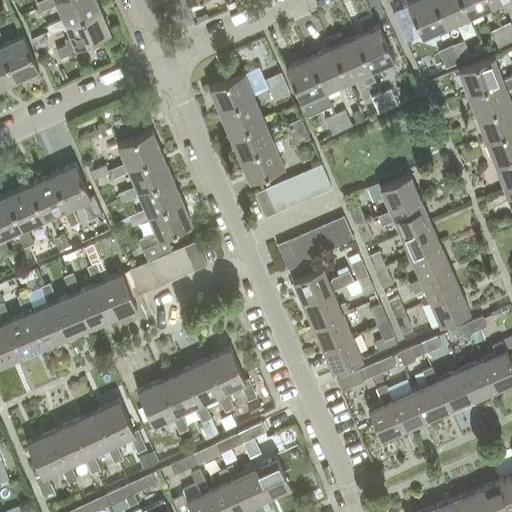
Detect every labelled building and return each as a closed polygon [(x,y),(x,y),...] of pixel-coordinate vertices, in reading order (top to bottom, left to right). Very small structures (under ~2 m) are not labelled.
[(36,11),(53,4),(52,0),(40,0),(33,3),(36,11)] [(96,8),(92,0),(52,0),(53,4),(60,18),(43,26),(47,35),(63,27),(62,23),(96,8)] [(443,26),(431,0),(410,0),(406,2),(422,36),(435,30),(443,26)] [(459,0),(431,0),(443,26),(466,16),(459,0)] [(486,0),(459,0),(466,16),(489,5),(486,0)] [(62,23),(63,27),(68,37),(63,39),(66,44),(53,49),(57,58),(75,50),(74,47),(106,32),(96,8),(62,23)] [(511,25),(510,21),(499,26),(506,42),(511,39),(511,25)] [(376,25),(352,36),(372,81),(375,79),(370,69),(391,60),(376,25)] [(498,46),(506,42),(499,26),(490,30),(498,46)] [(408,27),(401,31),(405,40),(412,37),(408,27)] [(42,34),(31,39),(36,49),(47,45),(42,34)] [(0,54),(11,79),(35,69),(19,35),(0,43),(0,42),(0,54)] [(329,46),(345,81),(361,73),(366,84),(372,81),(352,36),(329,46)] [(464,39),(458,42),(453,44),(460,60),(471,55),(464,39)] [(452,45),(437,51),(444,67),(459,61),(452,45)] [(324,90),(345,81),(329,46),(306,57),(329,105),(331,104),(324,90)] [(0,84),(11,79),(0,54),(0,84)] [(465,93),(500,79),(490,55),(455,69),(465,93)] [(329,105),(306,57),(283,67),(298,102),(300,101),(307,115),(329,105)] [(264,78),(268,88),(285,81),(281,71),(264,78)] [(216,110),(251,96),(240,72),(206,87),(216,110)] [(511,74),(500,80),(500,79),(465,93),(474,116),(509,102),(504,89),(511,86),(511,74)] [(290,91),(285,81),(268,88),(273,99),(290,91)] [(371,97),(378,113),(397,104),(390,88),(371,97)] [(251,96),(216,110),(226,133),(261,119),(251,96)] [(484,140),(511,128),(511,109),(509,102),(474,116),(484,140)] [(333,114),(340,130),(352,125),(344,109),(333,114)] [(359,109),(351,112),(356,123),(364,119),(359,109)] [(340,130),(333,114),(325,117),(332,134),(340,130)] [(285,125),(289,134),(304,127),(300,118),(285,125)] [(261,119),(226,133),(237,157),(271,142),(261,119)] [(304,127),(289,134),(294,145),(309,138),(304,127)] [(493,164),(511,155),(511,128),(484,140),(493,164)] [(110,178),(126,171),(125,167),(159,152),(149,129),(114,144),(122,163),(106,170),(110,178)] [(281,165),(271,142),(237,157),(247,180),(281,165)] [(169,175),(159,152),(125,167),(126,171),(133,186),(116,193),(120,201),(136,195),(134,190),(169,175)] [(502,187),(511,182),(511,155),(493,164),(502,187)] [(73,163),(63,167),(50,174),(64,207),(69,205),(84,198),(92,215),(99,212),(91,194),(87,195),(73,163)] [(308,169),(318,193),(332,187),(321,163),(308,169)] [(94,179),(107,173),(103,165),(90,170),(94,179)] [(318,193),(308,169),(297,174),(307,198),(318,193)] [(50,174),(27,184),(42,217),(46,215),(61,209),(69,226),(76,222),(69,205),(64,207),(50,174)] [(286,179),(296,202),(307,198),(297,174),(286,179)] [(378,215),(418,197),(408,174),(379,186),(377,182),(367,186),(373,200),(382,196),(388,210),(378,214),(378,215)] [(130,225),(146,217),(145,214),(179,199),(169,175),(134,190),(136,195),(142,208),(126,216),(130,225)] [(274,183),(285,207),(296,202),(286,179),(274,183)] [(511,182),(502,187),(511,210),(511,182)] [(263,188),(274,212),(285,207),(274,183),(263,188)] [(27,184),(3,194),(18,228),(23,226),(37,219),(45,236),(54,232),(46,215),(42,217),(27,184)] [(274,212),(263,188),(255,192),(265,216),(274,212)] [(31,243),(23,226),(18,228),(3,194),(0,195),(0,236),(15,230),(22,246),(31,243)] [(392,219),(398,233),(428,220),(418,197),(378,215),(382,224),(392,219)] [(145,214),(146,217),(153,232),(136,239),(145,259),(169,248),(163,234),(190,222),(179,199),(145,214)] [(348,209),(355,225),(366,220),(359,204),(348,209)] [(331,220),(340,244),(353,239),(343,215),(331,220)] [(340,244),(331,220),(319,225),(330,249),(340,244)] [(366,220),(355,225),(362,241),(373,237),(366,220)] [(408,256),(438,243),(428,220),(398,233),(408,256)] [(308,230),(319,254),(330,249),(319,225),(308,230)] [(69,245),(62,229),(52,233),(59,249),(69,245)] [(297,235),(308,259),(319,254),(308,230),(297,235)] [(286,239),(297,263),(308,259),(297,235),(286,239)] [(297,263),(286,239),(277,243),(288,267),(297,263)] [(183,245),(194,269),(206,264),(196,240),(183,245)] [(448,266),(438,243),(408,256),(418,278),(448,266)] [(172,250),(182,274),(194,269),(183,245),(172,250)] [(161,255),(172,278),(182,274),(172,250),(161,255)] [(368,255),(375,270),(385,266),(379,250),(368,255)] [(332,276),(327,282),(321,267),(324,263),(320,254),(293,265),(298,277),(290,280),(301,303),(331,290),(330,289),(353,279),(349,268),(332,276)] [(150,260),(160,284),(172,278),(161,255),(150,260)] [(350,263),(357,278),(368,273),(361,258),(350,263)] [(139,264),(149,288),(160,284),(150,260),(139,264)] [(85,267),(92,283),(96,282),(110,316),(134,306),(120,272),(100,280),(93,263),(85,267)] [(149,288),(139,264),(130,268),(140,292),(149,288)] [(392,282),(385,266),(375,270),(382,286),(392,282)] [(422,288),(428,301),(458,288),(448,266),(418,278),(410,282),(414,291),(422,288)] [(73,292),(87,326),(110,316),(96,282),(92,283),(77,290),(70,273),(62,276),(69,293),(73,292)] [(375,290),(368,273),(357,278),(364,294),(375,290)] [(73,292),(69,293),(54,300),(47,283),(39,286),(46,303),(50,302),(64,335),(87,326),(73,292)] [(468,312),(458,288),(428,301),(439,325),(468,312)] [(341,313),(341,312),(347,309),(345,303),(338,306),(331,290),(301,303),(311,326),(341,313)] [(46,303),(31,309),(24,292),(15,296),(22,313),(26,311),(41,345),(64,335),(50,302),(46,303)] [(394,316),(405,311),(398,295),(387,300),(394,316)] [(22,313),(7,319),(0,302),(0,322),(3,321),(17,355),(41,345),(26,311),(22,313)] [(370,308),(377,323),(387,319),(380,304),(370,308)] [(405,311),(394,316),(402,332),(413,327),(405,311)] [(311,326),(320,348),(351,335),(341,313),(311,326)] [(465,322),(469,332),(470,332),(475,343),(484,338),(480,328),(487,325),(482,315),(465,322)] [(394,335),(387,319),(377,323),(384,340),(394,335)] [(0,361),(17,355),(3,321),(0,322),(0,361)] [(469,332),(465,322),(450,329),(455,339),(469,332)] [(361,358),(351,335),(320,348),(331,371),(361,358)] [(419,342),(423,353),(441,345),(436,335),(419,342)] [(495,353),(481,359),(494,389),(511,380),(511,366),(501,341),(491,345),(495,353)] [(423,353),(419,342),(405,348),(410,359),(423,353)] [(219,392),(223,390),(238,384),(246,400),(254,396),(246,378),(242,379),(227,347),(204,358),(219,392)] [(373,362),(378,371),(395,364),(391,354),(373,362)] [(204,358),(181,368),(197,403),(201,401),(215,394),(223,411),(231,407),(223,390),(219,392),(204,358)] [(471,399),(494,389),(481,359),(458,369),(471,399)] [(378,371),(373,362),(337,377),(342,389),(365,379),(364,377),(378,371)] [(412,389),(425,419),(448,408),(435,379),(437,378),(431,365),(422,369),(427,382),(412,389)] [(181,368),(158,379),(174,413),(178,411),(192,405),(200,422),(208,418),(201,401),(197,403),(181,368)] [(458,369),(437,378),(435,379),(448,408),(471,399),(458,369)] [(185,428),(178,411),(174,413),(158,379),(135,390),(143,407),(148,419),(151,424),(170,415),(177,432),(185,428)] [(403,428),(390,398),(383,383),(374,387),(380,402),(366,408),(379,438),(403,428)] [(425,419),(412,389),(390,398),(403,428),(425,419)] [(116,398),(93,409),(109,443),(113,441),(128,434),(136,451),(143,448),(135,429),(132,430),(116,398)] [(258,399),(247,405),(251,413),(262,408),(258,399)] [(143,407),(138,409),(143,421),(148,419),(143,407)] [(121,458),(113,441),(109,443),(93,409),(70,419),(86,454),(90,452),(104,445),(112,462),(121,458)] [(98,469),(90,452),(86,454),(70,419),(47,430),(63,465),(67,463),(82,456),(90,473),(98,469)] [(261,421),(236,433),(241,442),(266,431),(261,421)] [(63,465),(47,430),(24,441),(40,475),(59,466),(67,484),(75,480),(67,463),(63,465)] [(214,443),(218,453),(241,442),(236,433),(214,443)] [(191,453),(196,463),(218,453),(214,443),(191,453)] [(289,486),(276,457),(272,448),(264,452),(268,460),(253,467),(266,497),(289,486)] [(151,449),(137,455),(142,467),(156,460),(151,449)] [(0,452),(0,481),(9,478),(0,452)] [(196,463),(191,453),(170,463),(174,473),(196,463)] [(218,511),(233,511),(244,507),(225,467),(218,471),(223,481),(209,488),(205,479),(204,480),(218,511)] [(266,497),(253,467),(231,477),(227,467),(225,467),(244,507),(266,497)] [(126,483),(135,502),(137,502),(133,493),(156,482),(151,471),(126,483)] [(509,511),(510,510),(510,511),(511,511),(511,474),(497,480),(509,511)] [(200,492),(184,499),(181,493),(172,497),(178,511),(187,511),(190,511),(218,511),(204,480),(197,483),(200,492)] [(482,511),(505,511),(509,511),(497,480),(474,489),(482,511)] [(135,502),(126,483),(105,493),(109,504),(111,503),(115,511),(135,502)] [(482,511),(474,489),(451,498),(456,511),(482,511)] [(82,504),(85,511),(91,511),(109,504),(105,493),(82,504)] [(456,511),(451,498),(428,508),(429,511),(456,511)] [(139,511),(167,511),(166,507),(165,508),(162,501),(140,511),(139,511)]
